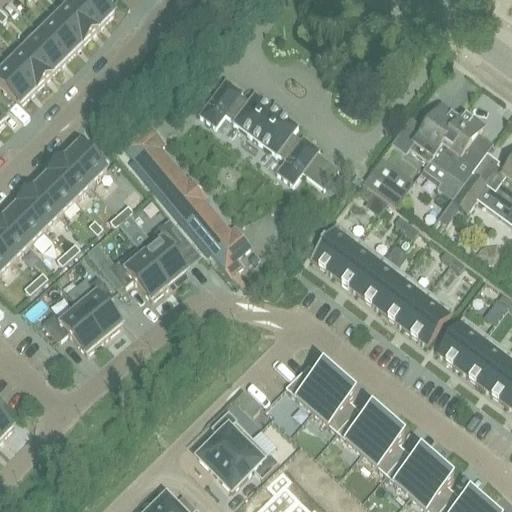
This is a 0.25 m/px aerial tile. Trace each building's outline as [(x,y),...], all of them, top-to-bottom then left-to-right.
[(78,0),(71,7),(98,34),(114,18),(95,0),(78,0)] [(71,7),(56,22),(83,49),(98,34),(71,7)] [(67,64),(83,49),(56,22),(41,37),(67,64)] [(67,64),(41,37),(25,52),(52,79),(67,64)] [(10,67),(36,95),(52,79),(25,52),(10,67)] [(36,95),(10,67),(0,77),(0,89),(20,110),(36,95)] [(292,139),(298,131),(255,99),(248,107),(240,100),(242,97),(226,85),(199,120),(216,132),(225,120),(234,126),(233,128),(276,160),(277,159),(286,165),(276,178),(293,190),(319,155),(303,142),(301,146),(292,139)] [(424,133),(421,131),(420,132),(414,127),(399,147),(427,168),(465,118),(464,117),(459,124),(441,110),(424,133)] [(484,132),(465,118),(427,168),(428,168),(430,164),(464,189),(472,178),(481,166),(467,155),(484,132)] [(147,130),(123,150),(231,280),(231,279),(243,270),(237,263),(250,252),(233,232),(230,235),(204,204),(205,203),(188,183),(187,184),(161,152),(164,150),(147,130)] [(64,164),(91,191),(107,175),(80,148),(64,164)] [(64,164),(49,179),(75,206),(91,191),(64,164)] [(484,187),(472,178),(464,189),(451,207),(467,219),(488,191),(511,209),(511,164),(502,178),(494,173),(484,187)] [(60,221),(75,206),(49,179),(33,194),(60,221)] [(395,212),(404,201),(385,186),(376,198),(395,212)] [(367,205),(372,198),(363,191),(358,197),(367,205)] [(33,194),(18,209),(44,236),(60,221),(33,194)] [(29,252),(44,236),(18,209),(2,225),(29,252)] [(124,225),(133,217),(128,211),(118,219),(124,225)] [(110,227),(115,233),(124,225),(118,219),(110,227)] [(404,235),(409,229),(400,222),(395,228),(404,235)] [(0,226),(0,252),(14,267),(29,252),(2,225),(0,226)] [(98,240),(104,235),(96,225),(90,231),(98,240)] [(334,280),(360,245),(336,227),(310,262),(313,264),(334,280)] [(414,242),(419,236),(409,229),(404,235),(414,242)] [(137,253),(169,291),(187,277),(169,256),(179,248),(163,230),(153,238),(154,239),(137,253)] [(357,298),(383,262),(360,245),(334,280),(357,298)] [(80,255),(75,249),(65,258),(71,264),(80,255)] [(0,280),(14,267),(0,252),(0,280)] [(169,291),(137,253),(120,267),(119,266),(109,274),(125,293),(134,285),(151,306),(169,291)] [(450,270),(455,263),(445,256),(440,263),(450,270)] [(57,265),(62,272),(71,264),(65,258),(57,265)] [(380,315),(406,280),(383,262),(357,298),(380,315)] [(459,277),(464,270),(455,263),(450,270),(459,277)] [(39,292),(48,284),(42,278),(33,286),(39,292)] [(403,332),(430,297),(406,280),(380,315),(403,332)] [(93,296),(75,310),(104,345),(122,330),(104,309),(114,302),(98,283),(89,291),(93,296)] [(39,292),(33,286),(24,294),(30,300),(39,292)] [(453,315),(430,297),(403,332),(427,350),(453,315)] [(498,305),(507,313),(511,306),(511,305),(503,299),(498,305)] [(86,360),(104,345),(75,310),(58,325),(54,320),(43,329),(58,348),(69,339),(86,360)] [(463,322),(436,357),(460,375),(486,340),(463,322)] [(486,340),(460,375),(483,392),(510,357),(486,340)] [(511,401),(511,358),(510,357),(483,392),(506,410),(511,401)] [(300,380),(285,394),(312,418),(339,387),(323,373),(317,380),(313,376),(305,384),(300,380)] [(339,387),(312,418),(337,439),(350,424),(346,420),(354,412),(349,408),(355,401),(339,387)] [(242,410),(250,403),(243,396),(236,404),(242,410)] [(219,442),(198,463),(215,480),(252,444),(235,427),(237,425),(228,416),(211,433),(219,442)] [(350,424),(337,439),(361,460),(388,430),(372,416),(366,422),(362,418),(354,427),(350,424)] [(0,446),(13,433),(0,421),(0,446)] [(388,430),(361,460),(386,482),(399,466),(395,463),(403,454),(398,450),(404,444),(388,430)] [(252,444),(215,480),(232,497),(253,476),(261,485),(279,468),(270,459),(268,460),(252,444)] [(399,466),(386,482),(410,503),(437,472),(421,458),(415,465),(410,461),(403,469),(399,466)] [(256,511),(285,511),(298,500),(285,487),(290,481),(282,472),(267,487),(274,495),(256,511)] [(437,472),(410,503),(420,511),(445,511),(448,509),(444,505),(452,497),(447,493),(453,486),(437,472)] [(343,499),(337,505),(343,511),(347,511),(352,508),(343,499)] [(285,511),(315,511),(314,511),(312,511),(309,511),(298,500),(285,511)] [(448,509),(445,511),(482,511),(470,501),(464,507),(459,503),(452,511),(448,509)] [(175,511),(166,502),(156,511),(175,511)]
